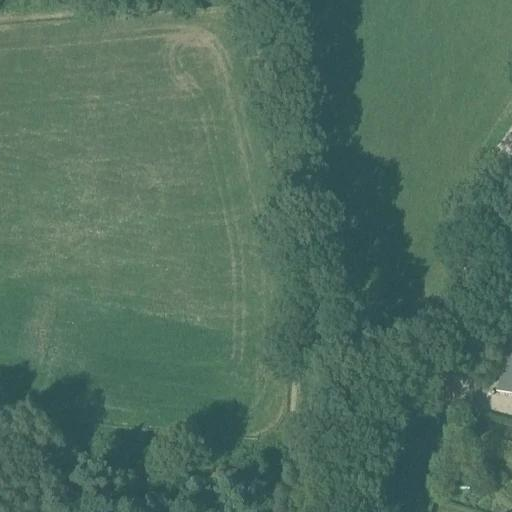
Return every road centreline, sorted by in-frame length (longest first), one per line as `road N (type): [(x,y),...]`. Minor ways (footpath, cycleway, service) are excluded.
road 1 (track): [(234,0),(284,234),(293,478),(284,511)]
road 2 (track): [(463,391),(456,324),(472,215),(511,139)]
road 3 (track): [(511,412),(463,391),(450,402),(423,489),(394,481)]
road 4 (track): [(171,0),(0,15)]
